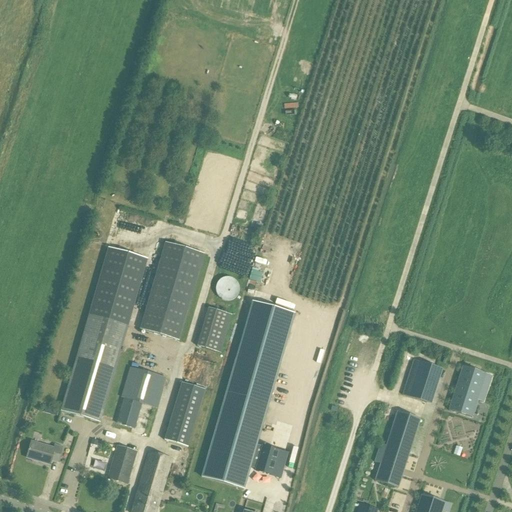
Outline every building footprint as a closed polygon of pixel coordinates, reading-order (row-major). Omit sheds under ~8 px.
[(139,330),(178,342),(204,255),(165,243),(139,330)] [(89,315),(128,326),(147,260),(108,249),(89,315)] [(228,302),(229,302),(231,302),(232,301),(233,301),(234,300),(236,299),(236,298),(237,297),(238,296),(239,295),(239,293),(239,292),(240,291),(240,289),(239,288),(239,287),(239,285),(238,284),(237,283),(236,282),(235,281),(234,280),(233,279),(232,279),(231,278),(229,278),(228,278),(226,278),(225,278),(224,279),(223,279),(221,280),(220,281),(219,281),(218,282),(217,284),(217,285),(216,286),(216,287),(216,289),(216,290),(216,291),(216,293),(216,294),(217,295),(218,297),(218,298),(219,299),(220,300),(221,300),(223,301),(224,301),(225,302),(227,302),(228,302)] [(252,302),(205,464),(201,478),(244,489),(250,467),(251,464),(257,444),(294,314),(252,302)] [(197,347),(220,354),(232,316),(208,309),(197,347)] [(60,412),(75,416),(85,418),(85,419),(99,423),(128,326),(89,315),(60,412)] [(403,394),(430,405),(440,372),(414,363),(403,394)] [(450,412),(471,418),(477,401),(482,403),(491,376),(465,368),(450,412)] [(165,379),(129,369),(122,392),(125,393),(118,418),(136,423),(142,404),(156,409),(165,379)] [(164,441),(187,448),(204,390),(181,383),(164,441)] [(379,464),(374,481),(394,488),(402,464),(415,424),(396,416),(386,447),(379,444),(373,462),(379,464)] [(38,462),(47,464),(50,465),(51,461),(57,463),(62,448),(55,446),(54,449),(31,443),(26,457),(38,461),(38,462)] [(257,444),(251,464),(250,467),(256,469),(255,471),(270,476),(272,470),(282,473),(288,452),(263,444),(263,445),(257,444)] [(112,465),(107,479),(127,485),(136,452),(117,447),(113,461),(114,462),(113,464),(113,465),(112,465)] [(149,453),(145,464),(131,511),(156,511),(172,459),(149,453)] [(420,495),(414,511),(447,511),(450,505),(443,502),(445,497),(440,495),(438,501),(420,495)]
